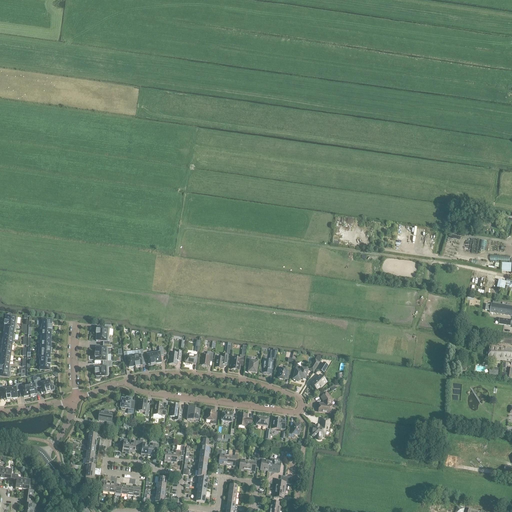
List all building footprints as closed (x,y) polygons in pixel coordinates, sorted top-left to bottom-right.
[(491,306),(487,305),(486,310),(490,310),(490,312),(511,315),(511,306),(491,304),(491,306)] [(7,315),(6,317),(5,322),(17,324),(18,318),(12,317),(11,316),(11,315),(9,314),(8,314),(7,315)] [(96,331),(96,335),(109,336),(109,329),(111,330),(111,326),(105,326),(104,329),(97,328),(97,331),(96,331)] [(103,342),(103,345),(110,345),(110,342),(108,342),(109,336),(96,335),(97,335),(96,341),(103,342)] [(511,342),(511,338),(499,336),(498,343),(511,345),(511,342)] [(112,346),(110,345),(103,345),(103,348),(96,348),(96,355),(95,355),(108,355),(108,349),(112,349),(112,346)] [(499,360),(503,361),(505,348),(490,346),(487,360),(499,361),(499,360)] [(159,351),(153,352),(155,365),(155,364),(161,363),(160,356),(163,356),(162,347),(159,348),(159,351)] [(511,348),(505,348),(503,361),(511,361),(511,348)] [(140,354),(134,355),(135,368),(140,368),(139,366),(142,366),(141,363),(144,362),(143,352),(143,350),(139,351),(140,354)] [(260,372),(262,373),(271,375),(272,369),(273,362),(273,359),(276,360),(277,350),(273,350),(273,352),(271,351),(269,361),(263,360),(262,368),(261,367),(260,372)] [(175,354),(170,353),(169,364),(177,365),(177,361),(181,362),(182,352),(176,351),(175,354)] [(135,368),(134,355),(127,356),(127,352),(123,353),(125,361),(128,361),(129,368),(135,367),(135,368)] [(151,366),(155,365),(153,352),(147,353),(146,352),(143,352),(144,362),(148,362),(148,365),(151,365),(151,366)] [(207,356),(202,355),(201,366),(208,367),(209,357),(212,358),(213,354),(207,353),(207,356)] [(110,355),(108,355),(95,355),(95,359),(96,359),(96,361),(103,361),(103,365),(111,364),(111,361),(110,361),(110,355)] [(219,358),(216,358),(215,368),(223,369),(223,365),(224,364),(227,364),(228,356),(223,355),(222,357),(220,357),(219,357),(219,358)] [(186,356),(185,363),(196,364),(197,357),(186,356)] [(232,361),(231,360),(231,365),(232,365),(231,370),(239,371),(240,368),(242,368),(243,358),(237,357),(237,360),(232,359),(232,361)] [(251,357),(247,357),(246,364),(249,364),(248,373),(257,374),(258,362),(251,361),(251,357)] [(319,370),(324,373),(328,366),(323,363),(319,370)] [(111,367),(111,364),(103,365),(103,368),(96,368),(96,370),(95,370),(95,375),(96,375),(96,377),(96,378),(97,379),(99,380),(100,379),(101,378),(101,377),(108,377),(108,368),(111,367)] [(289,376),(291,369),(285,367),(285,370),(278,368),(277,372),(279,373),(278,379),(284,381),(286,375),(289,376)] [(308,370),(296,367),(293,380),(296,381),(295,382),(298,382),(300,382),(300,379),(305,380),(308,370)] [(54,389),(54,388),(54,387),(53,387),(53,386),(52,386),(51,386),(50,381),(41,384),(39,378),(39,376),(36,377),(37,381),(38,387),(42,387),(43,393),(46,393),(46,394),(50,393),(50,392),(53,391),(53,390),(54,390),(54,389)] [(327,382),(320,376),(311,385),(317,391),(327,382)] [(35,388),(38,387),(37,381),(34,381),(35,385),(28,386),(30,396),(30,397),(34,396),(34,395),(37,395),(35,388)] [(16,391),(19,391),(18,384),(15,385),(16,386),(9,387),(9,389),(10,399),(17,398),(16,391)] [(24,397),(30,396),(28,386),(22,387),(21,384),(18,384),(19,391),(20,397),(24,396),(24,397)] [(11,400),(10,399),(9,389),(3,390),(3,386),(0,386),(0,392),(0,393),(3,393),(4,400),(6,400),(6,401),(11,400)] [(323,405),(319,404),(318,412),(330,414),(331,412),(333,411),(333,409),(332,408),(331,408),(331,406),(330,406),(331,400),(327,394),(321,397),(324,402),(323,405)] [(128,414),(133,414),(134,402),(131,402),(131,401),(130,401),(130,399),(126,399),(126,400),(122,399),(122,400),(121,401),(121,402),(121,403),(121,405),(121,406),(120,407),(121,408),(121,409),(121,410),(122,411),(124,411),(125,410),(125,409),(129,409),(128,414)] [(145,413),(145,415),(148,415),(149,407),(146,407),(147,402),(140,401),(140,404),(139,404),(139,407),(139,412),(145,413)] [(162,415),(165,416),(166,409),(162,409),(163,404),(155,403),(153,415),(161,416),(162,415)] [(170,417),(175,417),(174,420),(181,421),(182,411),(179,411),(179,406),(171,405),(170,417)] [(187,420),(193,421),(193,420),(198,420),(200,410),(195,410),(195,409),(189,408),(187,420)] [(104,413),(100,412),(98,421),(107,422),(106,427),(112,428),(113,423),(111,423),(113,414),(108,413),(109,412),(108,411),(107,410),(106,410),(104,410),(104,411),(104,413)] [(216,425),(217,417),(214,417),(214,411),(207,410),(207,413),(205,413),(204,417),(206,418),(206,421),(210,421),(210,424),(216,425)] [(233,415),(223,414),(222,421),(232,423),(233,415)] [(247,415),(239,414),(237,426),(246,427),(246,425),(251,426),(252,419),(249,419),(249,420),(247,419),(247,415)] [(256,425),(268,427),(269,420),(257,418),(256,425)] [(274,419),(272,429),(280,430),(280,429),(285,429),(286,422),(281,422),(282,420),(274,419)] [(316,427),(313,426),(312,436),(317,437),(317,438),(317,439),(318,439),(318,440),(319,440),(320,440),(321,440),(322,439),(322,438),(322,437),(324,438),(325,431),(328,432),(329,420),(322,419),(321,427),(319,427),(319,426),(318,426),(317,426),(316,426),(316,427)] [(301,433),(301,429),(300,429),(300,425),(300,424),(296,424),(296,425),(293,425),(293,430),(289,430),(288,437),(295,438),(296,435),(299,436),(299,432),(301,433)] [(125,454),(128,454),(130,445),(126,444),(127,440),(121,439),(119,449),(123,449),(122,452),(125,453),(125,454)] [(198,452),(200,452),(209,454),(210,454),(211,450),(209,449),(209,447),(208,447),(209,440),(203,439),(202,446),(199,446),(198,452)] [(144,456),(147,457),(149,447),(145,447),(145,443),(143,442),(143,440),(140,440),(140,442),(139,451),(141,452),(141,455),(144,455),(144,456)] [(133,445),(130,445),(128,454),(132,455),(132,454),(135,454),(135,451),(139,451),(140,442),(138,442),(134,441),(133,445)] [(152,448),(149,447),(147,457),(151,457),(151,456),(154,457),(154,453),(157,454),(158,450),(160,451),(160,448),(158,447),(159,444),(153,444),(152,448)] [(167,464),(170,464),(172,454),(168,454),(169,450),(163,449),(161,458),(165,459),(164,462),(167,463),(167,464)] [(220,466),(227,467),(228,455),(221,454),(222,451),(218,450),(217,460),(220,461),(220,466)] [(172,452),(172,454),(170,464),(174,464),(174,463),(177,464),(177,461),(181,461),(182,452),(176,451),(176,453),(172,452)] [(235,456),(228,455),(227,467),(233,467),(234,463),(237,463),(238,457),(239,451),(235,451),(235,456)] [(242,457),(238,457),(237,463),(237,466),(241,466),(240,471),(247,472),(249,460),(242,460),(242,457)] [(260,457),(259,459),(259,466),(262,466),(261,471),(268,472),(270,461),(263,460),(263,457),(260,457)] [(255,461),(249,460),(247,472),(254,473),(255,468),(258,469),(259,466),(259,459),(256,459),(255,461)] [(277,462),(270,461),(268,472),(275,473),(276,469),(277,469),(277,466),(276,466),(277,462)] [(96,466),(93,466),(87,465),(86,471),(100,473),(101,470),(97,469),(97,470),(95,470),(96,466)] [(10,481),(13,482),(14,475),(12,475),(12,471),(8,471),(8,469),(5,468),(4,479),(11,480),(10,481)] [(15,488),(22,489),(24,478),(21,478),(21,480),(17,480),(18,476),(14,475),(13,482),(16,482),(15,488)] [(104,480),(101,480),(100,489),(103,489),(102,492),(109,493),(110,485),(106,484),(106,481),(107,481),(107,477),(105,477),(104,480)] [(27,490),(25,501),(32,502),(34,487),(30,486),(30,481),(26,481),(27,479),(24,478),(22,489),(27,490)] [(113,485),(110,485),(109,493),(115,494),(117,479),(114,478),(114,482),(114,485),(113,485)] [(274,489),(286,491),(287,484),(290,485),(291,480),(280,479),(280,482),(275,481),(275,482),(274,489)] [(121,495),(127,496),(129,480),(126,480),(126,487),(122,486),(121,495)] [(278,497),(277,500),(287,501),(287,498),(285,498),(286,491),(274,489),(273,496),(278,497)] [(270,503),(269,510),(280,511),(281,505),(284,505),(284,501),(286,502),(287,501),(277,500),(275,500),(274,503),(270,503)] [(25,501),(24,511),(31,511),(35,511),(36,506),(32,505),(32,502),(25,501)]
